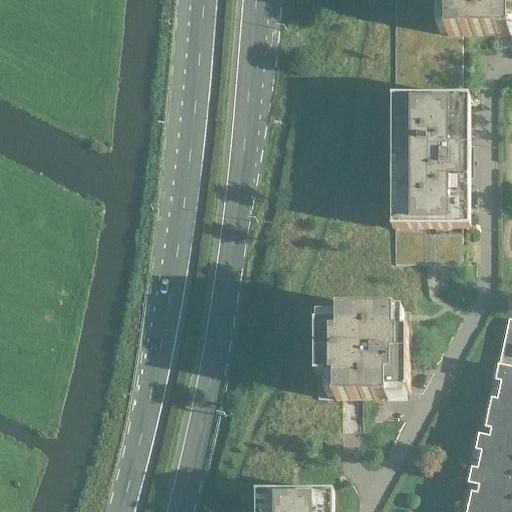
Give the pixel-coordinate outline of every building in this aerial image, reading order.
[(511,0),(439,0),(440,15),(440,35),(447,35),(447,37),(462,37),(511,37),(511,31),(511,30),(511,0)] [(471,99),(393,99),(393,231),(471,231),(471,99)] [(339,313),(318,313),(318,328),(318,380),(318,401),(336,401),(336,402),(389,402),(389,395),(407,395),(407,396),(410,396),(410,334),(410,313),(397,313),(397,312),(339,312),(339,313)] [(511,511),(511,321),(509,321),(496,383),(502,384),(498,402),(493,401),(486,430),(492,431),(490,439),(480,437),(477,453),(482,454),(478,472),(473,470),(469,485),(480,488),(478,496),(473,495),(468,511),(511,511)] [(335,511),(335,494),(335,493),(241,493),(240,511),(335,511)]
